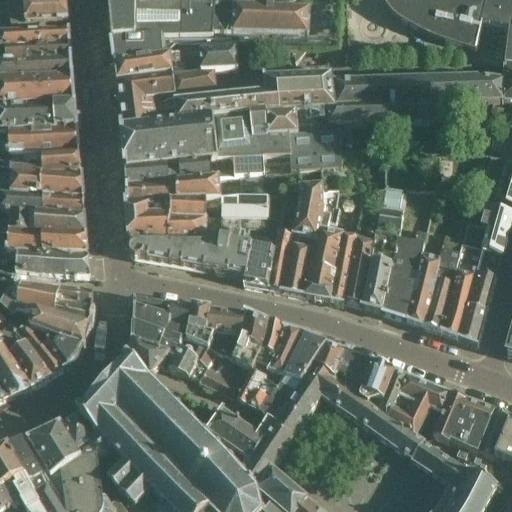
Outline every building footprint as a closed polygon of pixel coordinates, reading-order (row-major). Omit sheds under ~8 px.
[(108,0),(108,5),(179,8),(180,0),(108,0)] [(511,108),(511,0),(385,0),(385,1),(385,2),(384,4),(384,6),(384,8),(384,10),(385,11),(387,15),(390,18),(393,21),(396,24),(399,26),(402,29),(414,35),(422,39),(429,42),(436,45),(451,51),(461,54),(471,56),(476,58),(476,57),(474,56),(481,28),(509,35),(504,70),(505,70),(505,72),(504,72),(504,73),(503,79),(503,85),(476,81),(441,82),(441,108),(456,108),(457,110),(464,110),(465,108),(502,107),(511,108)] [(0,29),(3,30),(68,27),(65,5),(65,4),(17,3),(5,3),(5,4),(15,4),(18,28),(0,28),(0,29)] [(179,8),(108,5),(112,46),(115,68),(116,68),(165,62),(164,43),(212,43),(214,43),(214,40),(246,40),(270,41),(269,46),(308,47),(308,42),(309,25),(310,16),(278,14),(242,12),(220,11),(212,10),(205,10),(179,8)] [(0,53),(5,54),(40,53),(40,52),(70,51),(69,37),(0,38),(0,53)] [(349,68),(364,68),(363,49),(348,50),(349,68)] [(6,65),(0,65),(0,84),(6,85),(6,86),(53,84),(72,82),(70,51),(40,52),(40,53),(5,54),(6,65)] [(212,57),(199,58),(199,59),(200,65),(201,79),(215,77),(238,76),(237,55),(212,57)] [(116,68),(118,88),(173,82),(172,68),(175,67),(175,71),(184,70),(183,61),(185,60),(185,59),(165,62),(116,68)] [(187,81),(173,82),(176,101),(217,93),(215,77),(201,79),(187,81)] [(329,116),(329,130),(441,127),(441,108),(441,82),(332,86),(332,80),(265,83),(267,98),(219,104),(220,124),(253,120),(254,143),(268,142),(299,141),(298,118),(329,116)] [(75,109),(72,82),(53,84),(6,86),(6,85),(0,84),(0,113),(41,111),(75,109)] [(118,88),(120,108),(121,108),(122,111),(122,115),(121,115),(123,133),(220,124),(219,104),(159,111),(158,107),(157,104),(176,101),(173,82),(118,88)] [(0,138),(77,136),(75,109),(41,111),(0,113),(0,138)] [(492,111),(490,122),(501,124),(503,113),(492,111)] [(265,162),(292,162),(292,178),(323,176),(323,182),(335,181),(335,174),(343,174),(341,138),(299,141),(268,142),(254,143),(253,120),(220,124),(123,133),(127,173),(172,169),(180,168),(212,165),(234,164),(265,162)] [(494,135),(496,124),(485,122),(483,133),(494,135)] [(0,160),(79,158),(77,136),(0,138),(0,160)] [(80,179),(79,158),(0,160),(0,173),(40,175),(41,178),(80,179)] [(128,191),(219,182),(239,181),(264,179),(266,179),(265,162),(234,164),(235,174),(213,176),(212,165),(180,168),(181,178),(173,179),(172,169),(127,173),(128,191)] [(491,162),(479,203),(479,204),(511,213),(511,163),(503,163),(493,162),(491,162)] [(7,200),(37,202),(83,205),(84,205),(82,183),(81,183),(80,179),(41,178),(40,175),(0,173),(0,201),(7,202),(7,200)] [(266,179),(264,179),(239,181),(219,182),(128,191),(128,208),(129,208),(205,206),(221,205),(221,203),(238,201),(245,202),(245,192),(264,191),(266,179)] [(305,304),(330,309),(345,242),(327,239),(330,229),(334,230),(336,221),(335,221),(339,199),(324,201),(324,190),(299,192),(299,202),(285,202),(283,213),(297,214),(294,235),(293,240),(307,243),(317,246),(317,250),(313,249),(312,254),(315,255),(305,304)] [(403,196),(386,195),(385,200),(383,212),(375,250),(362,314),(362,315),(382,320),(397,244),(398,244),(403,219),(403,218),(403,215),(400,215),(403,196)] [(370,209),(383,212),(385,200),(373,197),(370,209)] [(0,201),(0,235),(85,243),(84,222),(44,220),(44,210),(37,210),(37,202),(7,200),(7,202),(0,201)] [(130,248),(205,249),(216,249),(216,247),(225,248),(229,249),(231,238),(245,238),(254,239),(257,239),(257,234),(264,235),(264,226),(267,226),(268,202),(245,202),(238,201),(221,203),(221,205),(205,206),(129,208),(128,208),(130,248)] [(84,222),(83,205),(37,202),(37,210),(44,210),(44,220),(84,222)] [(458,345),(457,346),(477,353),(478,352),(486,321),(496,284),(495,284),(502,261),(503,261),(511,230),(511,217),(486,211),(480,231),(468,228),(463,247),(461,252),(475,256),(482,257),(475,283),(464,324),(458,345)] [(282,299),(293,240),(294,235),(280,233),(278,243),(276,258),(269,297),(282,299)] [(0,256),(0,277),(15,279),(17,261),(21,261),(21,257),(50,259),(69,260),(68,263),(72,264),(72,260),(87,261),(85,243),(0,235),(0,256)] [(382,320),(405,328),(406,328),(421,263),(427,238),(417,235),(414,249),(398,244),(397,244),(382,320)] [(136,266),(203,277),(245,284),(251,253),(254,239),(245,238),(231,238),(229,249),(225,248),(216,247),(216,249),(205,249),(130,248),(131,260),(136,266)] [(282,299),(305,304),(315,255),(312,254),(313,249),(317,250),(317,246),(307,243),(293,240),(282,299)] [(438,267),(423,333),(440,338),(455,279),(459,260),(461,252),(463,247),(445,241),(442,254),(438,267)] [(345,242),(330,309),(343,311),(343,310),(357,245),(357,244),(345,242)] [(343,310),(362,314),(375,250),(357,245),(343,310)] [(251,253),(245,284),(245,285),(243,292),(269,297),(276,258),(251,253)] [(17,261),(15,279),(42,281),(89,284),(87,261),(72,260),(72,264),(68,263),(69,260),(50,259),(21,257),(21,261),(17,261)] [(421,263),(406,328),(423,333),(438,267),(421,263)] [(455,279),(440,338),(458,345),(464,324),(475,283),(455,279)] [(84,355),(90,333),(91,316),(70,311),(59,308),(56,323),(17,311),(19,291),(0,288),(0,311),(38,331),(84,355)] [(19,291),(17,311),(56,323),(59,308),(61,296),(60,296),(19,291)] [(61,296),(59,308),(70,311),(91,316),(92,301),(79,299),(73,298),(72,298),(64,297),(61,296)] [(136,304),(135,314),(170,325),(173,311),(136,304)] [(181,346),(188,347),(190,338),(188,338),(193,314),(173,310),(173,311),(170,325),(168,333),(183,337),(181,346)] [(0,311),(0,320),(14,330),(27,349),(31,356),(51,386),(65,378),(40,341),(35,336),(38,331),(0,311)] [(135,314),(134,330),(181,346),(183,337),(168,333),(170,325),(135,314)] [(210,316),(193,314),(188,338),(190,338),(188,347),(192,347),(200,350),(209,355),(214,340),(207,339),(210,316)] [(245,320),(210,316),(207,339),(214,340),(209,355),(217,359),(224,363),(218,374),(223,378),(231,366),(224,362),(231,343),(237,343),(236,353),(240,354),(241,351),(245,320)] [(0,388),(11,405),(31,396),(12,367),(7,361),(27,349),(14,330),(0,320),(0,388)] [(252,377),(253,376),(265,353),(267,330),(245,320),(241,351),(240,354),(233,368),(252,377)] [(134,330),(134,348),(152,354),(156,347),(176,353),(179,355),(180,351),(181,346),(134,330)] [(284,336),(267,330),(265,353),(253,376),(256,377),(261,369),(271,374),(279,358),(284,336)] [(84,355),(38,331),(35,336),(40,341),(65,378),(74,374),(78,369),(84,355)] [(305,344),(284,336),(279,358),(271,374),(269,377),(279,381),(286,384),(287,382),(305,344)] [(326,352),(305,344),(287,382),(286,384),(303,387),(313,372),(326,352)] [(161,374),(169,377),(180,355),(179,355),(176,353),(156,347),(152,354),(146,363),(159,373),(159,374),(160,374),(161,374)] [(217,359),(209,355),(200,350),(192,347),(190,352),(186,350),(184,354),(180,351),(179,355),(180,355),(169,377),(199,388),(207,375),(217,359)] [(134,348),(131,356),(131,358),(132,359),(131,362),(130,361),(129,364),(130,364),(131,365),(144,377),(146,379),(149,380),(151,381),(153,381),(154,382),(157,378),(160,374),(159,374),(159,373),(146,363),(152,354),(134,348)] [(51,386),(31,356),(27,349),(7,361),(12,367),(31,396),(31,397),(51,386)] [(344,359),(326,352),(313,372),(333,387),(344,359)] [(372,370),(344,359),(333,387),(359,405),(372,370)] [(168,397),(167,396),(167,395),(164,398),(153,387),(155,384),(153,382),(154,382),(153,381),(151,381),(149,380),(146,379),(144,377),(131,365),(130,364),(129,364),(128,367),(126,369),(126,372),(124,377),(123,377),(122,378),(89,413),(90,414),(89,415),(89,416),(88,417),(87,419),(85,419),(83,419),(82,419),(80,421),(95,437),(92,440),(90,438),(87,442),(91,447),(102,461),(103,461),(111,454),(124,467),(108,482),(119,493),(117,494),(123,500),(124,498),(135,509),(145,500),(149,504),(155,499),(162,506),(157,511),(153,510),(153,511),(262,511),(257,495),(259,492),(208,437),(206,435),(203,438),(192,427),(195,424),(193,422),(190,424),(179,413),(182,411),(180,408),(177,411),(166,400),(168,397)] [(394,379),(372,370),(359,405),(378,420),(394,379)] [(322,404),(403,461),(406,463),(410,465),(422,447),(419,445),(416,443),(415,444),(378,420),(359,405),(333,387),(313,372),(303,387),(286,384),(277,397),(275,396),(260,417),(262,418),(268,426),(266,428),(267,429),(268,429),(272,432),(274,434),(274,433),(293,445),(292,446),(293,446),(322,404)] [(199,388),(222,399),(232,404),(240,388),(229,382),(230,381),(223,378),(218,374),(216,379),(207,375),(199,388)] [(238,406),(260,417),(275,396),(277,397),(286,384),(279,381),(273,390),(264,386),(266,383),(256,377),(253,376),(252,377),(238,406)] [(437,416),(442,418),(448,401),(444,399),(405,383),(394,379),(378,420),(415,444),(416,443),(431,414),(437,416)] [(0,410),(11,405),(0,388),(0,410)] [(442,418),(436,433),(433,442),(451,450),(452,448),(467,408),(448,401),(442,418)] [(474,467),(494,418),(467,408),(452,448),(461,452),(456,460),(474,467)] [(272,475),(276,469),(277,468),(279,469),(290,452),(293,446),(292,446),(293,445),(274,433),(274,434),(272,432),(268,429),(267,429),(266,428),(263,434),(259,440),(224,416),(208,437),(259,492),(273,477),(272,475)] [(493,464),(495,461),(510,424),(498,419),(499,418),(495,417),(495,418),(494,418),(474,467),(479,470),(483,460),(493,464)] [(95,437),(80,421),(61,431),(77,456),(91,447),(87,442),(90,438),(92,440),(95,437)] [(511,424),(510,424),(495,461),(511,469),(511,424)] [(61,430),(23,448),(60,511),(124,511),(118,502),(109,507),(102,496),(97,460),(102,461),(91,447),(77,456),(61,431),(61,430)] [(410,465),(448,492),(437,511),(485,511),(496,493),(489,490),(487,488),(487,487),(472,479),(471,480),(455,471),(433,456),(434,455),(422,447),(410,465)] [(9,454),(42,511),(60,511),(23,448),(9,454)] [(0,458),(0,511),(42,511),(9,454),(0,458)] [(302,511),(308,506),(302,500),(273,477),(259,492),(257,495),(262,511),(302,511)]
